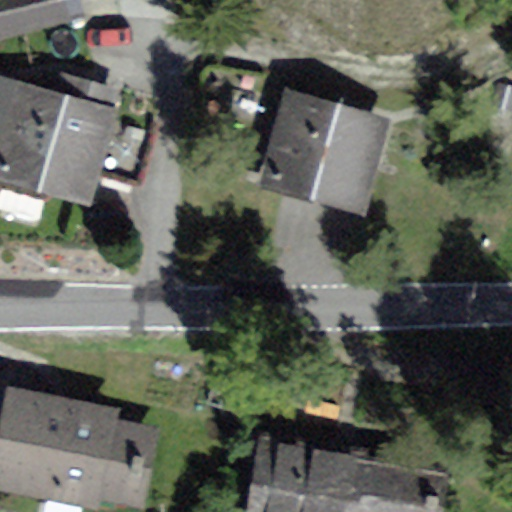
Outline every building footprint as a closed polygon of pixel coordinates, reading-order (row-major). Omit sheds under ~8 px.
[(76,0),(0,0),(0,43),(82,26),(76,0)] [(51,99),(5,82),(0,94),(0,188),(70,214),(112,96),(59,77),(51,99)] [(377,124),(273,93),(252,166),(261,168),(255,189),(349,217),(377,124)] [(111,417),(0,388),(0,494),(66,511),(78,511),(82,498),(130,511),(149,437),(108,426),(111,417)] [(429,511),(435,481),(250,447),(238,511),(429,511)]
